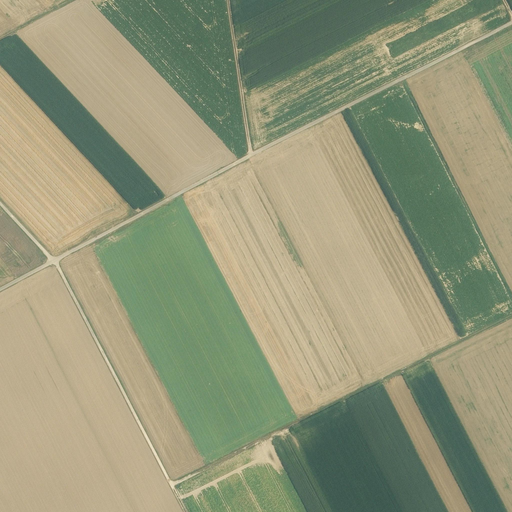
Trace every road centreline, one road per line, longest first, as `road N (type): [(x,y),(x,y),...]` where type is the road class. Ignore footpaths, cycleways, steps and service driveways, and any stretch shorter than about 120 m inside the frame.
road 1 (track): [(511,22),(0,289)]
road 2 (track): [(176,488),(511,321)]
road 3 (track): [(176,488),(53,260),(0,203)]
road 4 (track): [(511,291),(401,78)]
road 5 (track): [(249,155),(231,0)]
